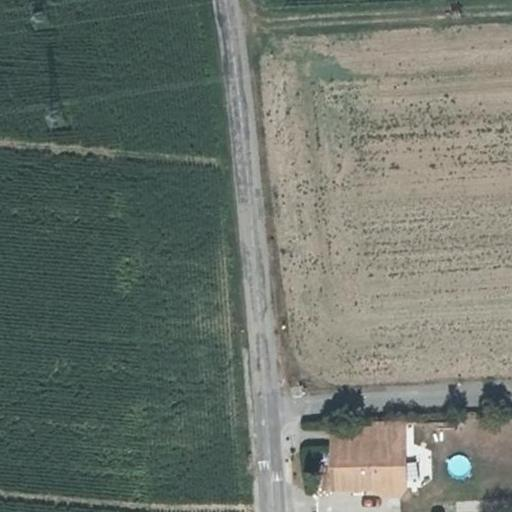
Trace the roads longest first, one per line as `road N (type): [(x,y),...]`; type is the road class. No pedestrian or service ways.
road 1 (tertiary): [(267,412),(224,0)]
road 2 (residential): [(267,412),(511,395)]
